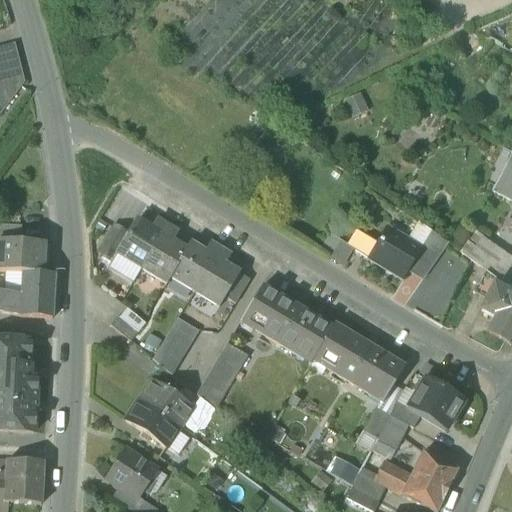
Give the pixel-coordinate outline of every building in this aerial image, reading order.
[(13,45),(0,48),(0,114),(24,84),(13,45)] [(511,159),(494,194),(511,203),(511,159)] [(116,257),(140,271),(166,228),(156,222),(150,232),(136,223),(127,236),(115,256),(116,257)] [(97,254),(112,263),(116,257),(115,256),(127,236),(113,228),(97,254)] [(165,286),(169,280),(185,252),(171,244),(176,234),(166,228),(140,271),(165,286)] [(0,243),(19,245),(20,230),(0,229),(0,243)] [(356,254),(368,261),(379,244),(358,231),(347,249),(356,254)] [(368,261),(401,282),(409,270),(420,251),(387,231),(379,244),(368,261)] [(470,261),(482,243),(471,235),(458,253),(470,261)] [(0,274),(21,275),(41,277),(42,262),(40,262),(41,246),(19,245),(0,243),(0,274)] [(470,261),(487,273),(501,283),(502,283),(511,268),(511,263),(482,243),(470,261)] [(328,261),(345,271),(356,254),(347,249),(340,244),(328,261)] [(169,280),(193,294),(219,252),(209,246),(203,255),(189,246),(185,252),(169,280)] [(413,273),(423,279),(440,255),(429,248),(425,254),(413,273)] [(409,270),(413,273),(425,254),(420,251),(409,270)] [(229,258),(219,252),(193,294),(218,310),(224,300),(238,276),(224,267),(229,258)] [(499,287),(501,283),(487,273),(476,294),(488,301),(497,285),(499,287)] [(21,275),(19,303),(18,318),(51,320),(53,278),(41,277),(21,275)] [(224,300),(234,306),(248,282),(238,276),(224,300)] [(484,309),(499,317),(511,294),(499,287),(497,285),(488,301),(484,309)] [(297,354),(312,363),(330,332),(260,290),(242,321),(255,329),(253,333),(295,358),(297,354)] [(511,294),(499,317),(490,334),(511,345),(511,294)] [(0,314),(18,318),(19,303),(0,298),(0,314)] [(126,310),(118,319),(137,335),(144,325),(126,310)] [(129,344),(137,335),(118,319),(117,318),(109,327),(129,344)] [(151,362),(170,377),(197,333),(177,321),(176,321),(151,362)] [(332,328),(330,332),(312,363),(380,404),(381,405),(391,388),(402,370),(332,328)] [(0,433),(33,435),(36,379),(28,378),(30,346),(13,345),(13,343),(0,342),(0,433)] [(220,357),(240,369),(247,359),(226,347),(220,357)] [(195,398),(214,413),(240,369),(220,357),(195,398)] [(419,419),(443,435),(462,406),(425,382),(406,411),(419,419)] [(152,383),(138,403),(178,430),(192,411),(152,383)] [(376,412),(388,418),(396,404),(402,394),(391,388),(381,405),(380,404),(376,412)] [(165,450),(178,430),(138,403),(125,423),(165,450)] [(406,411),(396,404),(388,418),(407,428),(412,431),(419,419),(406,411)] [(362,434),(376,441),(388,418),(376,412),(362,434)] [(407,428),(388,418),(376,441),(395,451),(407,428)] [(118,491),(136,503),(137,502),(156,473),(123,452),(103,481),(118,491)] [(399,498),(425,511),(435,511),(456,473),(421,455),(409,480),(400,498),(399,498)] [(333,458),(325,472),(343,483),(352,469),(333,458)] [(372,460),(354,492),(351,491),(345,501),(365,511),(373,511),(377,504),(385,490),(372,483),(382,465),(372,460)] [(6,505),(40,507),(42,464),(5,462),(4,483),(3,505),(6,505)] [(385,490),(400,498),(409,480),(382,465),(372,483),(385,490)] [(111,501),(128,511),(138,511),(143,506),(137,502),(136,503),(118,491),(111,501)]
